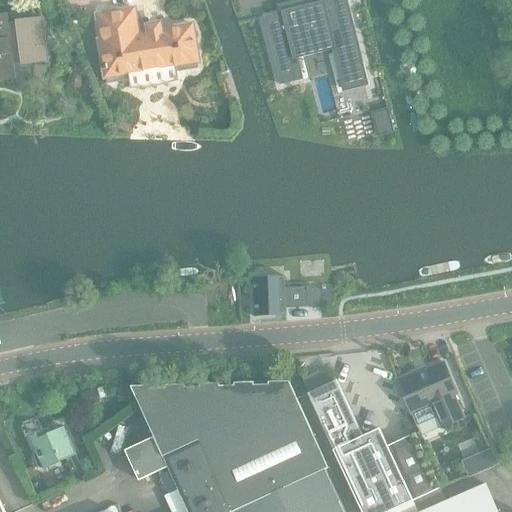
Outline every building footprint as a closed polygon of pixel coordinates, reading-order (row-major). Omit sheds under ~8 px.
[(281,12),(262,16),(279,86),(281,85),(280,83),(300,78),(295,59),(292,48),(331,38),(333,50),(343,89),(366,84),(367,86),(368,86),(347,1),(326,7),(324,1),(303,6),(303,4),(301,0),(279,6),(280,9),(281,12)] [(148,28),(147,32),(138,34),(134,9),(97,15),(101,40),(98,40),(105,78),(106,78),(107,84),(198,69),(197,63),(198,62),(192,25),(161,30),(159,26),(155,24),(151,25),(148,28)] [(20,15),(0,17),(0,80),(30,76),(28,65),(48,63),(42,18),(21,21),(20,15)] [(72,75),(68,80),(69,86),(75,90),(82,88),(84,81),(82,77),(77,73),(72,75)] [(388,110),(372,113),(378,135),(393,131),(388,110)] [(284,276),(252,278),(254,317),(286,316),(285,308),(308,307),(307,287),(285,288),(284,276)] [(422,436),(441,428),(464,418),(454,396),(457,394),(443,363),(425,371),(424,369),(397,381),(412,414),(422,436)] [(325,368),(302,379),(308,392),(331,381),(325,368)] [(441,487),(430,465),(415,434),(388,447),(379,429),(363,438),(336,383),(308,396),(361,511),(389,511),(412,501),(441,487)] [(347,511),(325,465),(286,384),(132,387),(155,437),(125,451),(138,481),(168,467),(188,511),(347,511)] [(95,389),(81,393),(85,406),(99,402),(95,389)] [(76,476),(83,473),(64,428),(52,434),(50,429),(29,438),(37,455),(35,462),(38,468),(45,470),(65,462),(69,472),(74,470),(76,476)] [(496,511),(485,486),(424,511),(496,511)]
